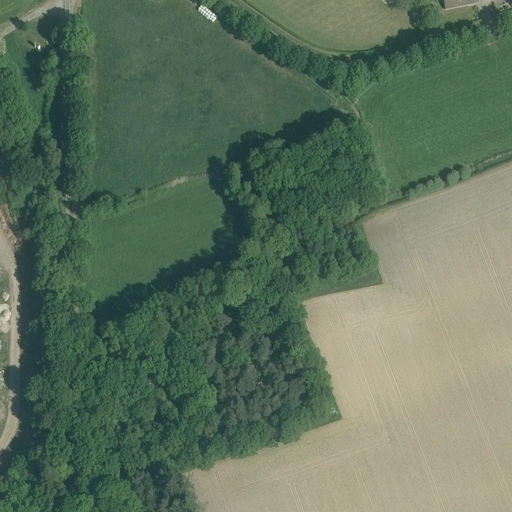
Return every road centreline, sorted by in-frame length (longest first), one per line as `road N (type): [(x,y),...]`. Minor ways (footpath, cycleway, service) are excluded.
road 1 (unclassified): [(82,511),(67,0)]
road 2 (unclassified): [(218,0),(301,57),(345,68),(379,66),(511,21)]
road 3 (track): [(132,481),(325,413)]
